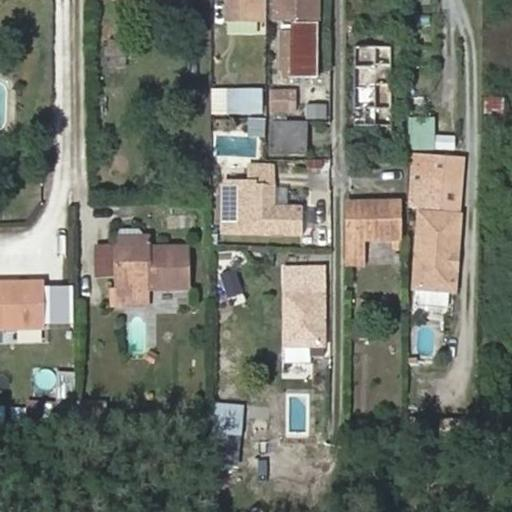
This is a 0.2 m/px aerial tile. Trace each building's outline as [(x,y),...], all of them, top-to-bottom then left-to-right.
[(262,10),(262,0),(228,0),(228,9),(262,10)] [(314,0),(269,0),(270,23),(289,23),(288,34),(276,34),(276,79),(315,79),(314,0)] [(228,19),(262,19),(262,10),(228,9),(228,19)] [(106,42),(106,66),(125,67),(125,43),(106,42)] [(391,125),(392,80),(392,45),(356,44),(355,124),(391,125)] [(327,88),(304,87),(303,119),(326,120),(327,88)] [(268,113),(295,114),(295,89),(268,89),(268,113)] [(225,117),(260,118),(261,92),(226,91),(225,117)] [(502,98),(485,98),(484,122),(501,122),(502,98)] [(272,124),(272,150),(306,151),(307,123),(272,124)] [(414,211),(443,211),(443,174),(443,156),(432,155),(433,141),(415,141),(414,211)] [(443,153),(443,156),(443,174),(459,174),(459,153),(443,153)] [(256,185),(224,185),(223,233),(302,235),(302,209),(273,209),(274,190),(256,190),(256,185)] [(349,250),(364,250),(364,235),(396,235),(397,204),(350,204),(349,250)] [(420,216),(414,291),(453,294),(459,219),(420,216)] [(153,244),(111,243),(112,291),(112,307),(152,307),(154,289),(192,289),(192,250),(153,249),(153,244)] [(364,262),(364,250),(349,250),(348,261),(364,262)] [(234,266),(219,272),(229,295),(243,291),(234,266)] [(323,267),(286,266),(285,342),(309,343),(323,343),(323,267)] [(0,327),(16,328),(15,283),(0,282),(0,327)] [(42,327),(41,282),(15,283),(16,328),(42,327)] [(309,343),(285,342),(285,360),(309,360),(309,343)] [(77,400),(77,427),(106,428),(107,401),(77,400)] [(213,404),(210,433),(215,433),(243,435),(246,407),(213,404)] [(412,425),(411,442),(448,444),(449,427),(412,425)]
